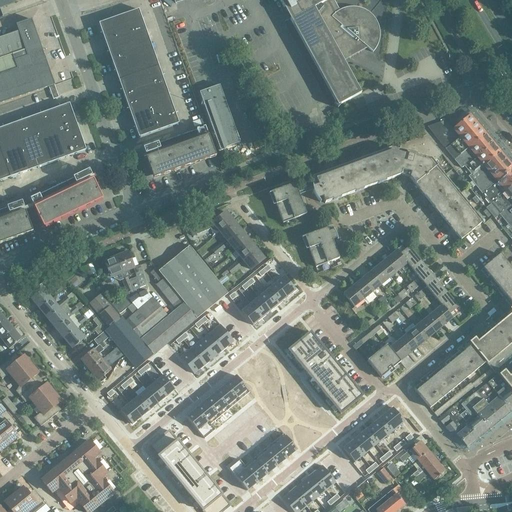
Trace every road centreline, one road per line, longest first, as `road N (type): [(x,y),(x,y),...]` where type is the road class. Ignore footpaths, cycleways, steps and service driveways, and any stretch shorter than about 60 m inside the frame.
road 1 (unknown): [(69,25),(139,1),(169,57),(185,124),(113,151)]
road 2 (residential): [(131,450),(312,300)]
road 3 (unclassified): [(133,207),(60,0)]
road 4 (residential): [(243,511),(386,396)]
road 5 (residential): [(452,267),(481,301),(481,315),(398,385)]
road 6 (residential): [(96,407),(0,288)]
road 7 (unclassified): [(0,264),(133,207)]
road 8 (residential): [(312,300),(229,191)]
road 9 (residential): [(0,486),(96,407)]
road 10 (residential): [(386,396),(312,300)]
